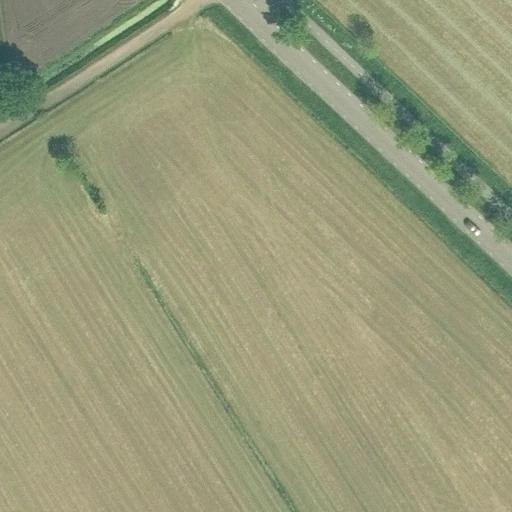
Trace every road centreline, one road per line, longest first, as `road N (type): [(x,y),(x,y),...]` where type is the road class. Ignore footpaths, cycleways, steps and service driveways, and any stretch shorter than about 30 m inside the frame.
road 1 (tertiary): [(511,260),(237,0)]
road 2 (track): [(200,0),(0,135)]
